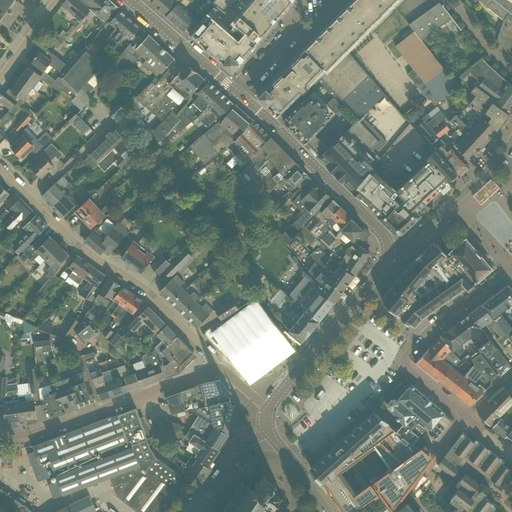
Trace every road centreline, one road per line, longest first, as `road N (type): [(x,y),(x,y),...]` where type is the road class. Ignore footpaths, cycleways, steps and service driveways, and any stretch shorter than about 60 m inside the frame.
road 1 (tertiary): [(387,248),(376,228),(128,0)]
road 2 (residential): [(215,366),(147,290),(107,270),(0,167)]
road 3 (residential): [(0,435),(77,421),(215,366)]
road 4 (residential): [(468,418),(405,366),(511,267)]
road 5 (tertiary): [(265,409),(379,269),(387,248)]
road 6 (residential): [(511,140),(411,239),(387,248)]
